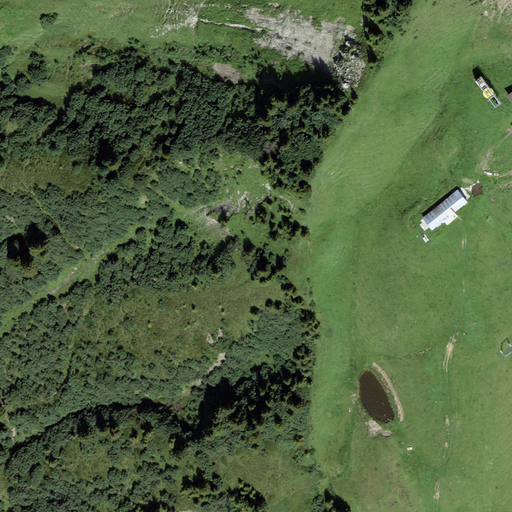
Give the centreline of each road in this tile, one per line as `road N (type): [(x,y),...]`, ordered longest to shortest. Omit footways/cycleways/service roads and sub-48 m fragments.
road 1 (track): [(437,511),(450,436),(444,365),(464,308),(468,217),(480,172),(511,129)]
road 2 (track): [(501,8),(494,33),(509,69),(485,162)]
